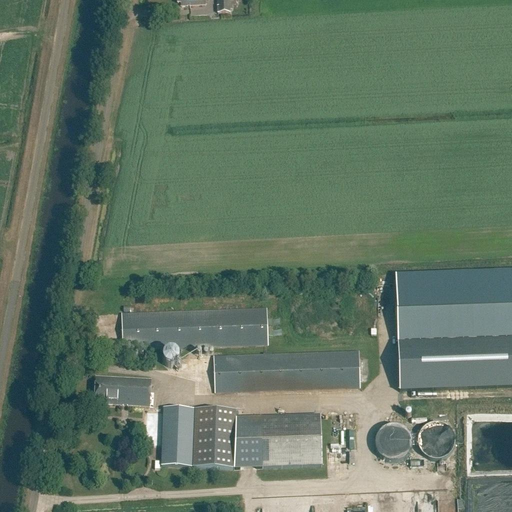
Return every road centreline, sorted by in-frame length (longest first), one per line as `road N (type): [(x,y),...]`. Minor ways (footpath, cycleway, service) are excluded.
road 1 (unclassified): [(32,511),(125,0)]
road 2 (unclassified): [(0,365),(65,0)]
